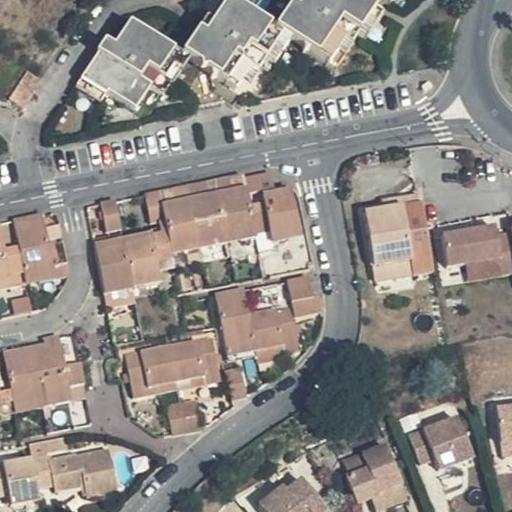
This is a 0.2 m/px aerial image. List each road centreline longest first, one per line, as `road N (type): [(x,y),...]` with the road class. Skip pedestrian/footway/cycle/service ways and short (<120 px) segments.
road 1 (residential): [(316,143),(344,286),(342,339),(306,385),(202,456),(151,511)]
road 2 (residential): [(316,143),(71,189)]
road 3 (residential): [(145,0),(102,21),(32,120),(25,159),(32,197)]
road 4 (unknown): [(76,303),(96,404),(202,456)]
road 5 (residential): [(71,189),(86,274),(76,303),(42,323),(0,332)]
road 6 (residential): [(380,130),(511,129)]
road 7 (residential): [(473,56),(428,112),(380,130)]
